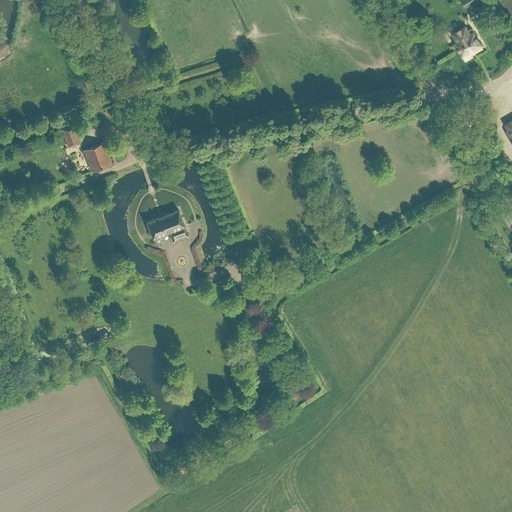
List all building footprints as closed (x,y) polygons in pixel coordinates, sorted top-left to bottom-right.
[(465,26),(453,33),(457,41),(455,42),(465,59),(472,55),(469,50),(480,44),(471,28),(467,30),(465,26)] [(60,128),(67,146),(80,141),(73,123),(60,128)] [(90,170),(111,162),(103,141),(83,149),(90,170)] [(145,220),(154,243),(171,236),(172,240),(187,234),(183,223),(177,208),(145,220)] [(254,265),(243,270),(250,287),(261,283),(258,273),(254,265)]
